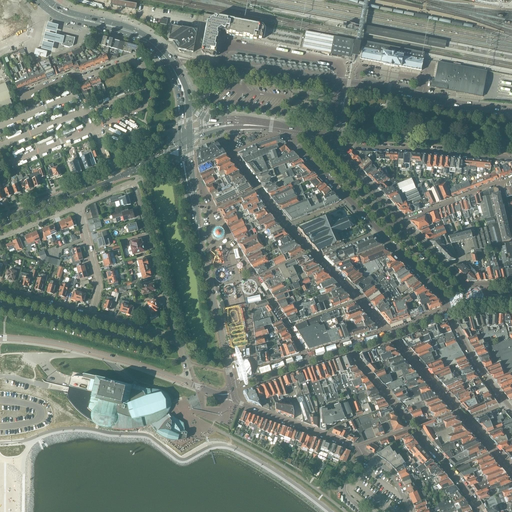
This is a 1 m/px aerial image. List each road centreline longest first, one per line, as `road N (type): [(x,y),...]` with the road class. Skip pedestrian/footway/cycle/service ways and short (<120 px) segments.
road 1 (tertiary): [(231,383),(187,172)]
road 2 (residential): [(480,511),(348,347)]
road 3 (tertiary): [(180,134),(0,219)]
road 4 (tertiary): [(0,226),(180,146)]
road 5 (tertiary): [(0,338),(61,344),(190,383)]
road 6 (residential): [(511,158),(333,147)]
road 7 (tertiary): [(511,111),(339,84)]
road 8 (residential): [(176,340),(131,183)]
road 9 (residential): [(220,66),(223,51),(234,46),(334,64),(339,84)]
road 10 (residential): [(144,88),(129,61),(20,95)]
road 11 (residential): [(233,392),(241,404),(358,451)]
road 12 (tertiary): [(348,347),(231,383)]
road 13 (residential): [(339,84),(220,66)]
